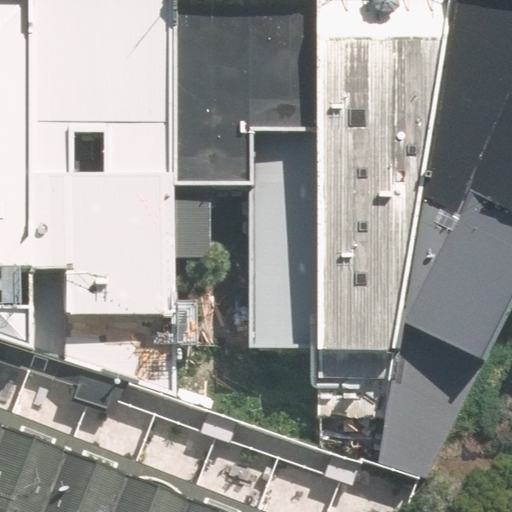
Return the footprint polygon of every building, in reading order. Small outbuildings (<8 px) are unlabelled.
[(0,0),(0,344),(36,357),(29,0),(0,0)] [(71,0),(29,0),(36,357),(174,406),(173,191),(173,3),(71,0)] [(173,191),(250,191),(250,135),(319,135),(319,3),(173,3),(173,191)] [(449,6),(319,3),(319,135),(319,352),(389,351),(449,6)] [(511,306),(511,6),(449,6),(389,351),(374,460),(428,482),(511,306)] [(250,135),(250,191),(248,351),(319,352),(319,135),(250,135)] [(229,511),(0,424),(0,511),(229,511)]
